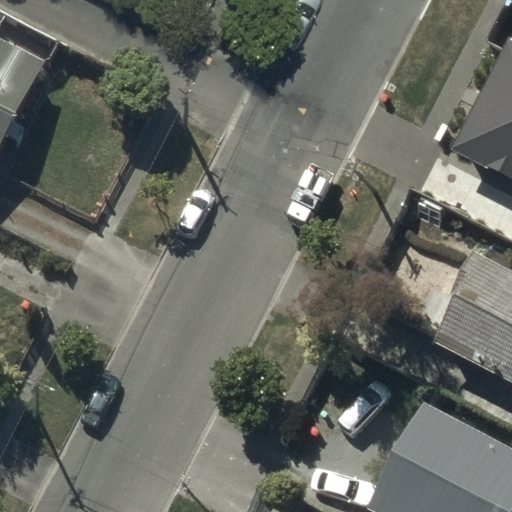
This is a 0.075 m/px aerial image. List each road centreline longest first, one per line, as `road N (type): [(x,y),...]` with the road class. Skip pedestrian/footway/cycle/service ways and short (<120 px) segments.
road 1 (residential): [(95,511),(289,135)]
road 2 (residential): [(31,0),(289,135)]
road 3 (residential): [(289,135),(357,0)]
